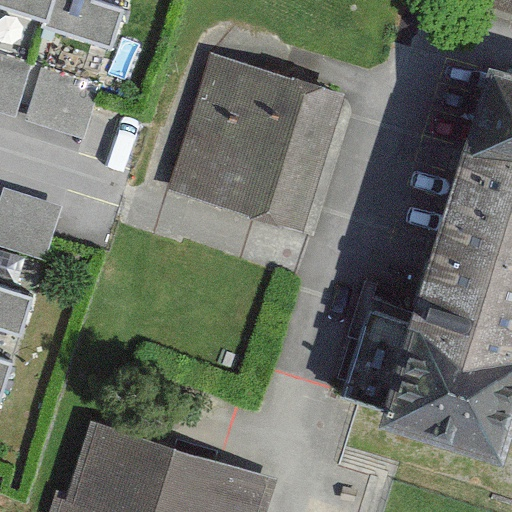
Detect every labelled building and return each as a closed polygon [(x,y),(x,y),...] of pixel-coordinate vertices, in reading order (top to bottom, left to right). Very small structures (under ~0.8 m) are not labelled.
[(128,0),(0,0),(0,15),(113,51),(128,0)] [(0,114),(15,119),(33,63),(0,52),(0,114)] [(346,97),(211,54),(168,190),(302,233),(346,97)] [(25,122),(84,140),(102,85),(43,67),(25,122)] [(511,465),(511,90),(457,74),(348,436),(506,484),(511,465)] [(5,188),(0,202),(0,247),(45,263),(63,208),(5,188)] [(35,299),(0,288),(0,401),(3,402),(35,299)] [(251,511),(265,469),(95,417),(65,511),(251,511)]
